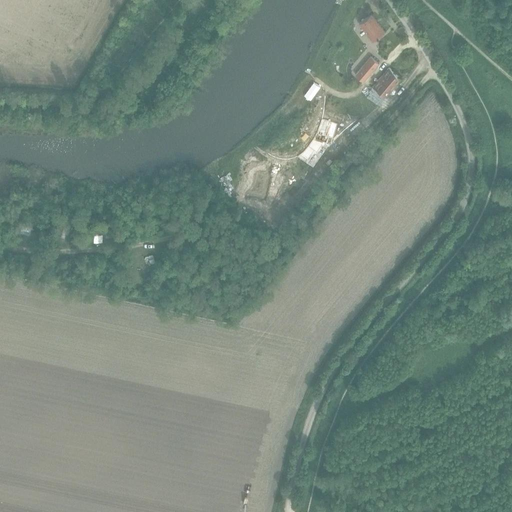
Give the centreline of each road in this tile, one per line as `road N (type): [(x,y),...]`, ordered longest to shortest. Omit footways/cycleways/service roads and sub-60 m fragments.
road 1 (residential): [(286,511),(327,379),(466,195),(471,168),(463,123),(388,0)]
road 2 (track): [(435,72),(275,247),(200,232),(112,248),(0,246)]
